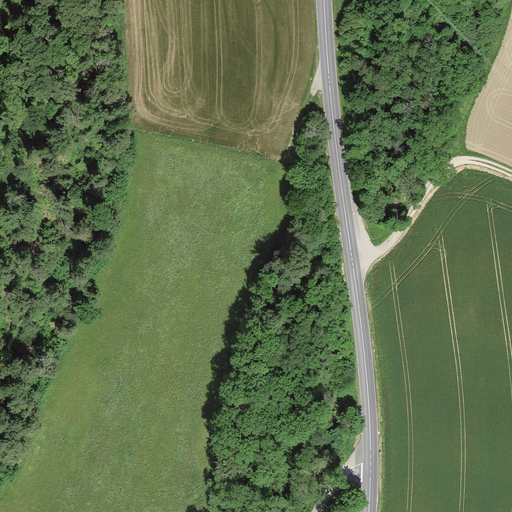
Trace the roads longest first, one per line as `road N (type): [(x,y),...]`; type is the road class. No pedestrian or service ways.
road 1 (tertiary): [(323,0),(370,460)]
road 2 (track): [(511,174),(473,160),(457,163),(385,250),(351,258)]
